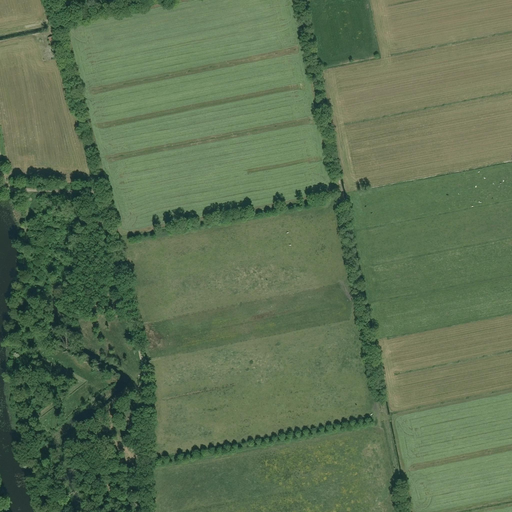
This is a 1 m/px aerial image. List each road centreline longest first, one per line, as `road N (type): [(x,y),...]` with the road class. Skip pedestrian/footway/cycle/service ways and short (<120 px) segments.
road 1 (track): [(99,189),(143,367),(142,511)]
road 2 (track): [(55,20),(99,189)]
